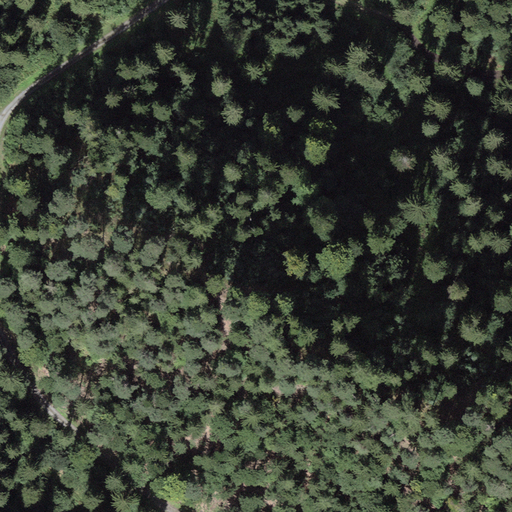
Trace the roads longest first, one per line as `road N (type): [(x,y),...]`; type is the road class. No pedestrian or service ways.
road 1 (track): [(173,511),(30,390),(0,337)]
road 2 (track): [(0,118),(25,90),(161,0)]
road 3 (track): [(0,429),(97,511)]
